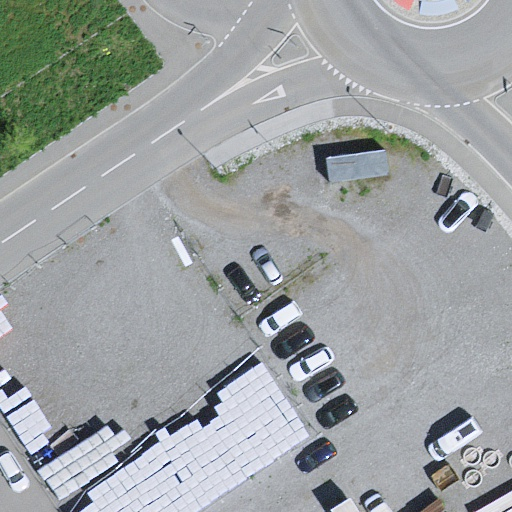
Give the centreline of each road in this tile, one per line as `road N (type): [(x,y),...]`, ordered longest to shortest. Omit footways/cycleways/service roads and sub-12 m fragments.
road 1 (unclassified): [(233,88),(0,243)]
road 2 (unclassified): [(233,88),(382,66)]
road 3 (tertiary): [(407,74),(511,147)]
